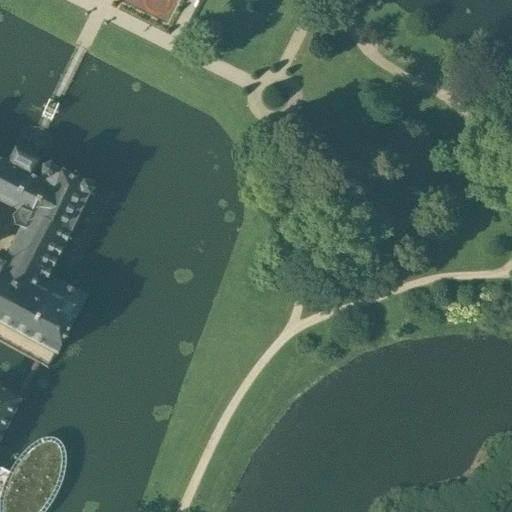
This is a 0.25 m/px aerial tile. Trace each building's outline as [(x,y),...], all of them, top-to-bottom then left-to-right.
[(74,288),(50,277),(96,186),(50,164),(43,179),(35,175),(43,160),(19,148),(11,163),(0,157),(0,319),(58,351),(60,352),(90,296),(74,288)] [(96,186),(50,277),(74,288),(75,287),(75,286),(75,284),(75,282),(74,281),(74,280),(73,279),(72,278),(113,194),(96,186)] [(58,351),(0,319),(0,340),(49,367),(58,351)] [(0,441),(22,399),(0,385),(0,441)] [(34,444),(30,447),(27,451),(23,455),(19,460),(14,467),(11,472),(0,466),(0,501),(1,502),(1,509),(0,511),(47,511),(50,509),(55,501),(60,493),(62,487),(64,482),(65,477),(66,472),(67,467),(68,462),(68,457),(67,452),(65,447),(63,442),(59,439),(51,437),(43,439),(39,441),(34,444)]
